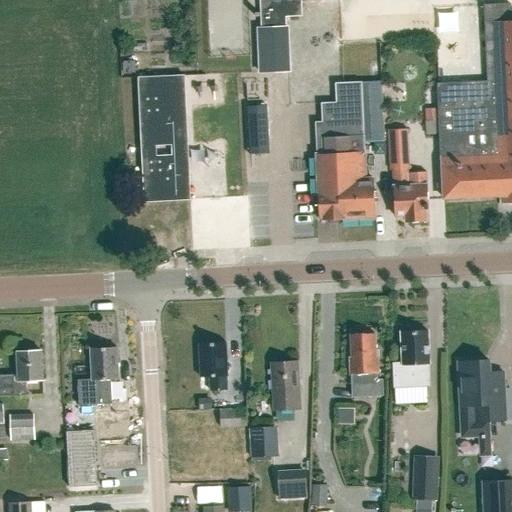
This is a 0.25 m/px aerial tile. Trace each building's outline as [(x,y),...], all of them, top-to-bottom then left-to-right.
[(286,28),(286,17),(303,16),(302,0),(260,0),(262,29),(259,29),(260,73),(290,72),(289,28),(286,28)] [(503,204),(511,204),(511,203),(511,22),(511,5),(485,6),(488,81),(439,83),(440,102),(443,161),(445,199),(500,197),(500,204),(503,204)] [(188,145),(185,76),(140,78),(146,202),(191,200),(189,169),(176,170),(175,161),(177,161),(177,156),(157,157),(156,146),(187,144),(187,145),(188,145)] [(318,161),(320,221),(359,219),(355,137),(365,136),(362,82),(336,83),(337,102),(322,103),(323,122),(316,122),(318,155),(317,155),(318,161)] [(267,106),(247,107),(249,147),(269,146),(267,106)] [(390,171),(410,170),(408,130),(388,131),(390,171)] [(367,179),(366,161),(365,136),(355,137),(359,219),(376,218),(374,179),(367,179)] [(411,186),(410,174),(393,175),(396,217),(406,217),(406,223),(426,222),(425,210),(428,210),(427,185),(411,186)] [(427,330),(400,331),(402,364),(393,364),(394,388),(429,386),(428,363),(427,330)] [(351,374),(352,382),(376,381),(376,373),(378,373),(377,355),(375,355),(374,332),(349,333),(350,356),(348,356),(349,374),(351,374)] [(226,389),(225,375),(227,375),(225,341),(199,343),(201,376),(209,376),(210,390),(226,389)] [(78,404),(111,403),(110,379),(117,378),(116,346),(90,348),(91,378),(77,379),(78,404)] [(0,396),(26,395),(26,381),(43,380),(41,351),(17,352),(18,375),(0,375),(0,396)] [(490,420),(503,419),(501,371),(487,372),(487,360),(456,361),(460,439),(479,438),(480,457),(492,456),(490,420)] [(299,404),(298,393),(299,393),(297,361),(270,362),(272,394),(273,394),(274,406),(299,404)] [(221,429),(247,427),(246,409),(219,410),(221,429)] [(101,437),(131,436),(129,411),(100,412),(101,437)] [(8,440),(33,439),(32,414),(8,415),(8,440)] [(249,458),(277,456),(275,426),(247,427),(249,458)] [(67,432),(70,488),(97,486),(94,430),(67,432)] [(303,469),(276,471),(277,499),(305,498),(303,469)] [(437,500),(438,478),(413,477),(412,499),(437,500)] [(511,511),(511,478),(479,481),(481,511),(511,511)] [(227,511),(250,511),(248,486),(225,488),(227,511)] [(314,486),(313,505),(328,506),(329,486),(314,486)] [(48,511),(48,499),(30,500),(30,511),(48,511)] [(7,511),(30,511),(29,501),(7,502),(7,511)] [(419,502),(418,511),(433,511),(434,503),(419,502)]
